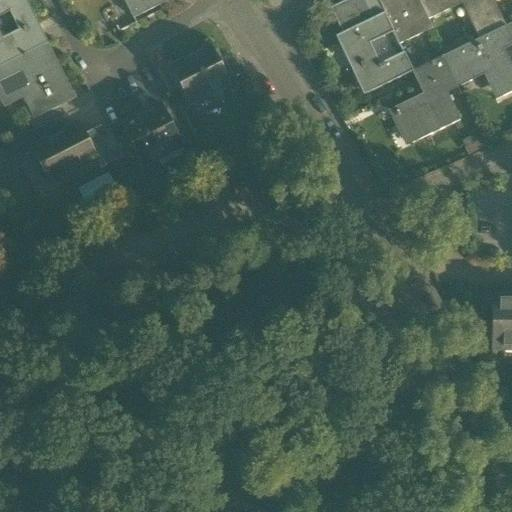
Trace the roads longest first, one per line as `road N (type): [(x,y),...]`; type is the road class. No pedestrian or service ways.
road 1 (residential): [(360,213),(497,511)]
road 2 (residential): [(214,0),(90,71),(51,0)]
road 3 (residential): [(255,31),(360,213)]
road 4 (residential): [(511,156),(360,213)]
